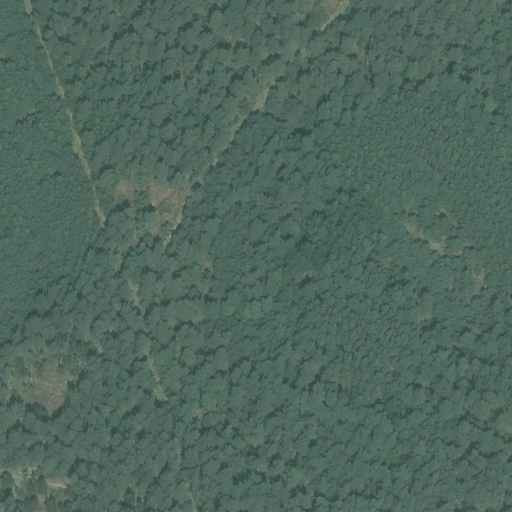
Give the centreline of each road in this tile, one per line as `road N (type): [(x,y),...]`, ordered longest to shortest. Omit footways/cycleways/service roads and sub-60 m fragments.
road 1 (track): [(6,511),(253,107),(344,0)]
road 2 (track): [(19,0),(126,308),(183,511)]
road 3 (track): [(206,0),(253,107),(359,190),(456,347),(475,403)]
road 4 (track): [(0,467),(188,511)]
